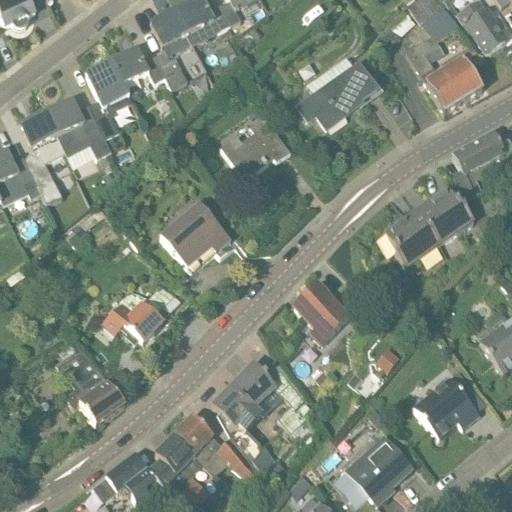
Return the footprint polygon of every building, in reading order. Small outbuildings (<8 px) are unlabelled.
[(0,0),(0,24),(4,32),(11,29),(11,30),(12,30),(12,31),(13,32),(14,33),(15,33),(16,34),(17,34),(18,34),(19,34),(20,34),(21,34),(22,34),(23,34),(23,33),(24,33),(25,33),(25,32),(26,32),(27,31),(27,30),(28,29),(28,28),(28,27),(29,27),(29,26),(29,25),(29,24),(29,23),(28,22),(28,21),(35,18),(26,0),(0,0)] [(257,0),(225,0),(226,1),(227,1),(229,6),(218,11),(229,33),(240,27),(235,16),(259,4),(257,0)] [(434,0),(419,0),(406,9),(419,27),(443,11),(434,0)] [(511,0),(492,0),(501,13),(509,7),(511,10),(511,0)] [(201,3),(175,16),(192,50),(188,39),(213,27),(218,38),(229,33),(218,11),(208,16),(201,3)] [(478,3),(457,16),(485,59),(504,46),(484,16),(486,14),(478,3)] [(175,16),(150,28),(164,57),(153,62),(164,84),(170,96),(187,87),(180,75),(174,62),(168,65),(167,62),(192,50),(175,16)] [(388,29),(377,39),(388,51),(400,40),(388,29)] [(432,40),(405,56),(420,81),(432,73),(424,59),(438,50),(432,40)] [(443,77),(425,89),(443,119),(481,95),(464,66),(478,58),(473,50),(440,71),(443,77)] [(136,54),(110,67),(122,91),(148,79),(153,89),(164,84),(153,62),(143,67),(136,54)] [(110,67),(85,79),(99,107),(102,105),(106,113),(127,102),(122,91),(110,67)] [(357,67),(304,104),(317,122),(325,134),(350,116),(349,114),(376,95),(357,67)] [(71,105),(44,118),(65,159),(68,165),(92,154),(98,166),(110,160),(87,113),(77,118),(71,105)] [(99,107),(87,113),(110,160),(125,153),(113,127),(106,113),(102,105),(99,107)] [(44,118),(20,130),(31,155),(33,158),(22,164),(40,200),(46,211),(63,203),(46,168),(65,159),(44,118)] [(229,147),(220,153),(244,186),(273,166),(275,169),(290,159),(263,122),(249,133),(253,139),(234,152),(229,147)] [(493,137),(452,160),(453,162),(463,180),(453,186),(466,206),(511,180),(511,153),(507,144),(499,148),(493,137)] [(6,156),(0,158),(0,209),(26,197),(30,205),(40,200),(22,164),(13,169),(6,156)] [(116,174),(103,180),(110,192),(122,186),(116,174)] [(401,220),(372,239),(377,245),(384,240),(397,258),(394,260),(405,275),(431,257),(439,251),(469,231),(446,197),(416,217),(404,225),(401,220)] [(199,209),(159,242),(190,279),(230,245),(199,209)] [(110,318),(101,328),(113,340),(122,331),(141,349),(161,328),(165,332),(187,308),(164,287),(148,303),(129,292),(107,315),(110,318)] [(315,292),(293,314),(314,334),(310,339),(322,349),(347,322),(315,292)] [(511,322),(478,347),(502,380),(511,372),(511,322)] [(82,352),(57,370),(66,382),(71,378),(81,393),(66,404),(73,415),(79,411),(94,432),(118,414),(124,410),(123,409),(107,386),(106,387),(82,352)] [(388,353),(378,369),(389,376),(400,360),(388,353)] [(252,368),(239,382),(240,382),(263,404),(275,392),(291,408),(277,423),(293,437),(317,412),(280,369),(267,382),(252,368)] [(240,382),(211,412),(236,436),(229,444),(256,470),(266,460),(246,440),(264,421),(255,413),(263,404),(240,382)] [(449,384),(413,414),(438,444),(457,429),(462,434),(479,420),(449,384)] [(192,422),(173,440),(206,471),(219,457),(245,482),(256,470),(229,444),(221,452),(212,442),(213,441),(192,422)] [(159,464),(148,476),(156,486),(164,495),(177,482),(183,488),(202,469),(205,471),(206,471),(173,440),(154,460),(159,464)] [(381,443),(330,491),(347,509),(349,511),(358,511),(368,503),(375,511),(392,497),(389,494),(410,475),(381,443)] [(105,483),(91,493),(102,508),(124,492),(136,507),(148,499),(145,495),(156,486),(148,476),(135,460),(105,483)] [(300,489),(291,498),(298,506),(307,497),(300,489)] [(511,511),(511,494),(500,502),(506,511),(511,511)] [(171,498),(170,509),(183,510),(185,511),(197,511),(184,499),(171,498)]
